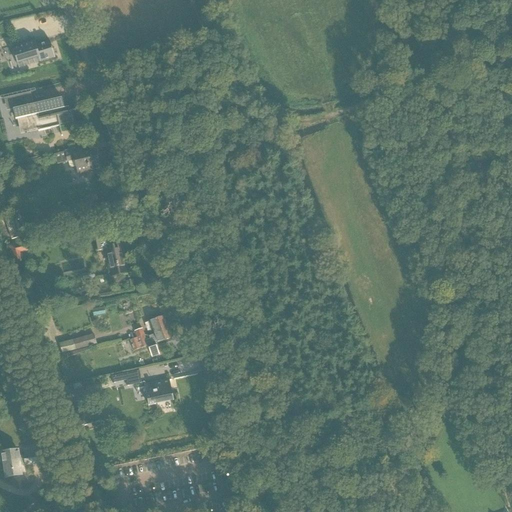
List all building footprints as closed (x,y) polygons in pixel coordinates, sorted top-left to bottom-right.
[(51,41),(37,45),(35,40),(14,47),(19,63),(40,57),(42,61),(49,59),(56,57),(51,41)] [(33,93),(2,100),(3,100),(7,99),(10,109),(13,108),(16,120),(20,119),(22,130),(41,125),(42,130),(39,131),(39,132),(60,127),(60,125),(72,122),(70,114),(77,112),(77,111),(70,112),(69,107),(64,108),(62,99),(36,105),(33,93)] [(68,162),(75,160),(80,178),(101,172),(96,151),(82,155),(81,148),(65,152),(56,155),(58,164),(68,162)] [(12,239),(25,235),(23,229),(19,230),(16,218),(6,221),(12,239)] [(98,250),(105,249),(111,276),(127,272),(122,246),(128,245),(125,232),(95,238),(98,250)] [(25,242),(8,246),(11,256),(12,262),(21,260),(19,254),(28,251),(25,242)] [(83,281),(97,278),(95,271),(82,274),(83,281)] [(104,304),(92,306),(94,315),(105,313),(104,304)] [(164,318),(148,323),(151,331),(153,330),(155,335),(161,333),(161,331),(162,330),(161,327),(166,326),(164,318)] [(151,342),(147,343),(148,346),(152,357),(160,354),(156,344),(157,344),(171,339),(166,326),(161,327),(162,330),(161,331),(161,333),(155,335),(149,337),(150,339),(151,342)] [(142,330),(135,332),(137,338),(137,339),(145,336),(142,330)] [(94,334),(59,343),(62,353),(97,344),(94,334)] [(137,338),(130,340),(134,351),(148,346),(147,343),(151,342),(150,339),(146,340),(145,336),(137,339),(137,338)] [(89,348),(66,355),(67,359),(90,351),(89,348)] [(148,365),(145,351),(135,353),(138,367),(148,365)] [(112,376),(113,383),(126,380),(128,386),(140,384),(138,371),(112,376)] [(155,403),(174,399),(173,395),(171,396),(168,381),(144,386),(149,406),(156,405),(155,403)] [(83,416),(83,417),(97,412),(94,404),(89,406),(84,395),(70,401),(75,412),(76,411),(79,418),(83,416)] [(17,450),(2,452),(6,476),(21,474),(17,450)] [(38,452),(24,455),(25,466),(40,464),(38,452)]
